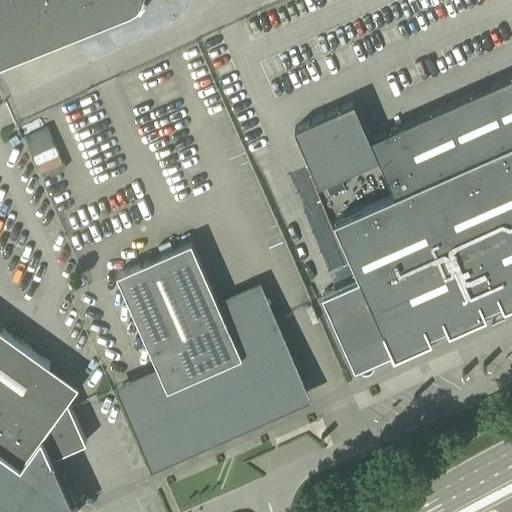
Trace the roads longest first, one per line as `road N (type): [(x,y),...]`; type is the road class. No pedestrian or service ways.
road 1 (unknown): [(179,25),(308,314)]
road 2 (unclassified): [(12,110),(229,0)]
road 3 (unknown): [(0,290),(69,365),(113,468)]
road 4 (unknown): [(111,60),(170,207)]
road 5 (secondary): [(511,452),(401,511)]
